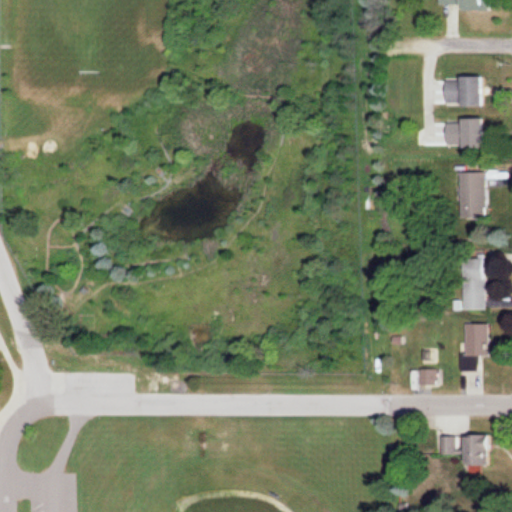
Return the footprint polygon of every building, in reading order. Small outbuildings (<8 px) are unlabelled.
[(451,105),(492,105),(492,76),(451,76),(451,105)] [(493,118),(451,119),(452,149),(493,148),(493,118)] [(467,172),(467,218),(493,218),(493,172),(467,172)] [(494,309),(493,255),(470,255),(471,309),(494,309)] [(496,354),(496,323),(470,323),(470,369),(485,369),(485,354),(496,354)] [(474,434),(474,466),(498,466),(498,434),(474,434)]
